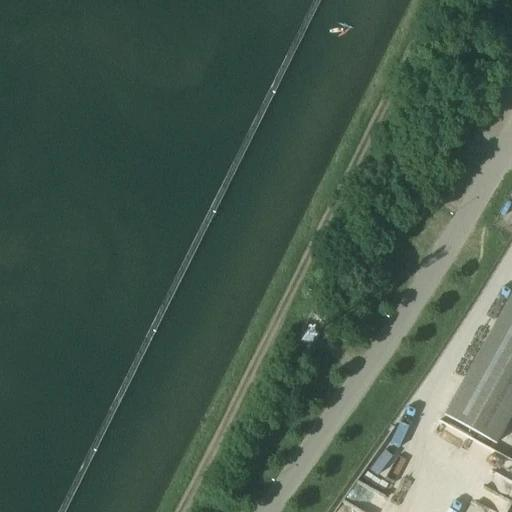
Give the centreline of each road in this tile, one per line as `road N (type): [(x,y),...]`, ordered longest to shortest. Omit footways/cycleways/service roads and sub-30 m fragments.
road 1 (unclassified): [(258,511),(394,320),(511,131)]
road 2 (unknown): [(511,250),(425,388),(417,412),(420,511)]
